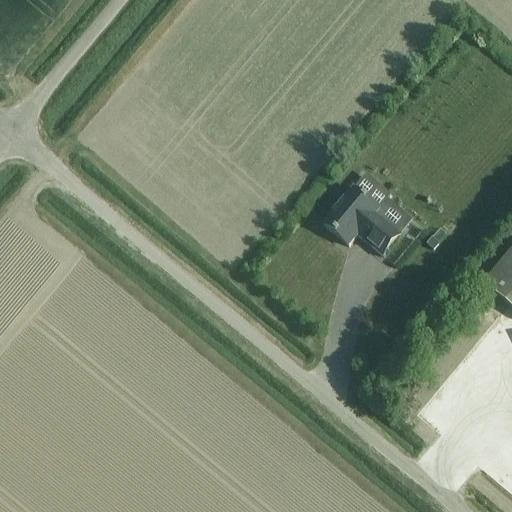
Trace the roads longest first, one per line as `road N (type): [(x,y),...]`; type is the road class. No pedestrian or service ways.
road 1 (unclassified): [(462,511),(10,134)]
road 2 (unclassified): [(10,134),(123,0)]
